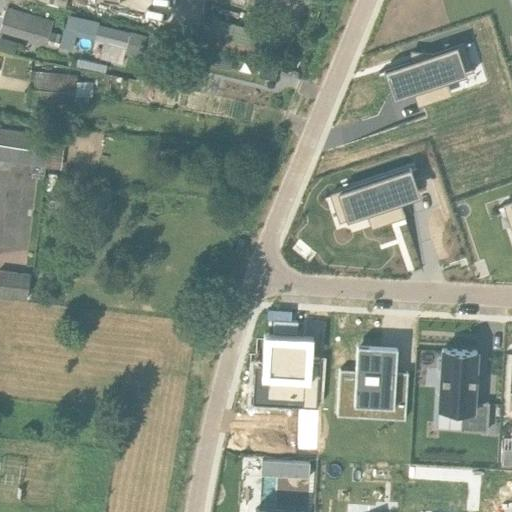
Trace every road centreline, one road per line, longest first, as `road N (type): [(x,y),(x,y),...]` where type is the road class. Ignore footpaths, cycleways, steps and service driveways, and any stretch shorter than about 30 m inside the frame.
road 1 (residential): [(364,0),(255,279)]
road 2 (residential): [(511,296),(255,279)]
road 3 (residential): [(255,279),(193,511)]
